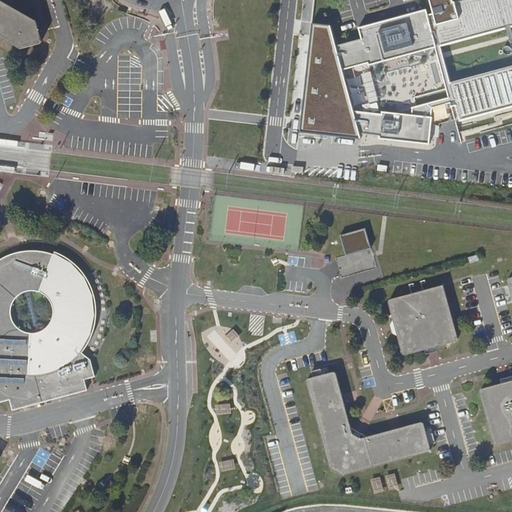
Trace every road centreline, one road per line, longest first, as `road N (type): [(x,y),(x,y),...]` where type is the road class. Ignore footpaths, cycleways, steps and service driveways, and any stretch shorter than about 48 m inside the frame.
road 1 (unclassified): [(176,292),(358,317),(379,377),(389,384),(511,353)]
road 2 (unclassified): [(176,292),(193,164),(181,0)]
road 3 (unclassified): [(0,423),(178,382)]
road 4 (unclassified): [(153,511),(173,455),(178,382)]
